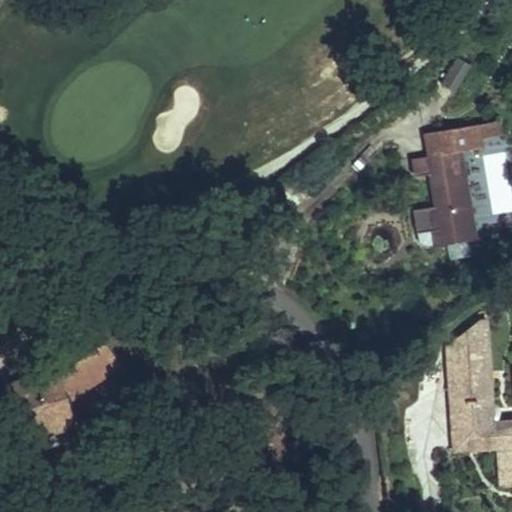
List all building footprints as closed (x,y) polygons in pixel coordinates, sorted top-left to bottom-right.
[(460,93),(476,66),(461,58),(446,85),(460,93)] [(505,130),(502,116),(481,120),(484,134),(505,130)] [(482,234),(465,147),(486,143),(484,134),(481,120),(460,124),(427,130),(431,153),(443,210),(436,212),(442,242),(482,234)] [(21,373),(0,388),(0,420),(12,437),(47,412),(35,395),(43,389),(52,399),(96,368),(79,345),(27,381),(21,373)] [(432,423),(472,422),(472,348),(432,369),(432,423)] [(511,511),(511,417),(502,418),(502,468),(502,496),(478,496),(477,511),(511,511)] [(502,496),(502,468),(472,468),(472,422),(432,423),(432,496),(478,496),(502,496)]
